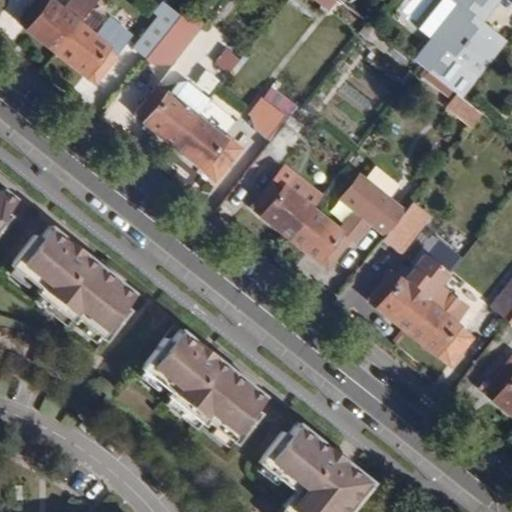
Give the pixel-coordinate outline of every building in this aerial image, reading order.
[(97,0),(71,0),(62,12),(47,0),(35,0),(18,22),(94,83),(117,54),(78,24),(97,0)] [(495,0),(449,0),(455,4),(462,9),(435,44),(477,77),(506,42),(490,28),(484,35),(474,27),(479,20),(495,0)] [(462,9),(455,4),(428,39),(435,44),(462,9)] [(184,10),(172,25),(147,57),(153,62),(171,60),(201,24),(184,10)] [(147,57),(172,25),(159,14),(133,46),(147,57)] [(490,28),(479,20),(474,27),(484,35),(490,28)] [(187,46),(173,65),(210,92),(224,74),(187,46)] [(227,73),(239,59),(223,46),(211,60),(227,73)] [(144,121),(173,143),(194,116),(208,99),(185,80),(177,83),(167,95),(156,86),(134,114),(144,121)] [(269,86),(262,96),(286,114),(293,104),(269,86)] [(480,114),(455,94),(445,106),(471,126),(480,114)] [(284,114),(263,99),(245,123),(265,138),(284,114)] [(194,116),(173,143),(200,165),(198,168),(215,182),(241,149),(225,135),(222,139),(194,116)] [(296,134),(283,124),(263,149),(276,159),(296,134)] [(289,236),(311,210),(283,188),(293,174),(282,166),(251,206),(289,236)] [(371,223),(385,235),(404,211),(358,175),(340,199),(354,210),(337,231),(311,210),(289,236),(318,259),(316,261),(327,269),(355,232),(360,236),(371,223)] [(0,227),(10,215),(5,211),(15,198),(3,189),(0,188),(0,227)] [(404,211),(385,235),(382,239),(399,253),(429,215),(412,201),(404,211)] [(133,292),(49,225),(38,238),(33,234),(8,265),(37,288),(34,292),(71,322),(74,318),(103,340),(127,310),(122,306),(133,292)] [(406,328),(440,285),(450,272),(425,252),(402,280),(390,270),(368,298),(406,328)] [(507,321),(511,314),(511,280),(489,308),(507,321)] [(440,285),(406,328),(450,363),(472,335),(455,322),(467,307),(440,285)] [(263,395),(178,328),(168,341),(163,337),(138,368),(167,391),(163,395),(201,425),(204,421),(232,443),(257,412),(252,408),(263,395)] [(483,392),(511,415),(511,354),(507,361),(508,361),(483,392)] [(346,511),(372,482),(296,422),(286,435),(281,431),(256,462),(293,491),(275,511),(346,511)]
